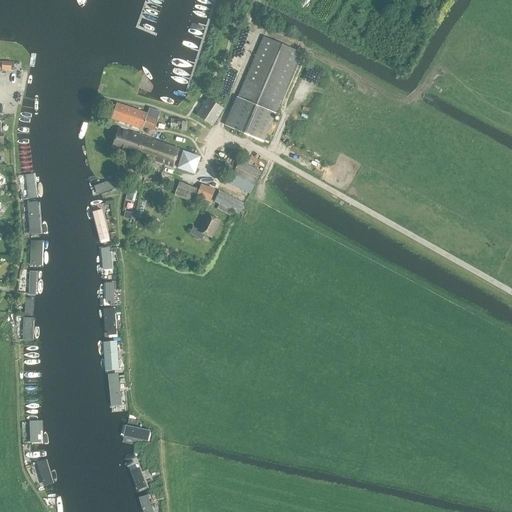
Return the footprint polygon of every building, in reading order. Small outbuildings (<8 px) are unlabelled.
[(225,125),(264,142),(276,113),(275,113),(301,52),(264,36),(238,97),(237,96),(225,125)] [(0,68),(2,69),(2,70),(12,70),(11,61),(2,61),(2,62),(0,61),(0,68)] [(314,102),(318,95),(311,91),(307,98),(314,102)] [(208,98),(197,115),(212,126),(224,108),(208,98)] [(112,119),(142,129),(143,126),(154,130),(160,111),(149,108),(148,113),(117,103),(112,119)] [(116,148),(173,167),(179,148),(150,139),(151,138),(123,129),(116,148)] [(178,166),(196,172),(201,154),(183,148),(178,166)] [(233,173),(254,185),(261,172),(240,161),(233,173)] [(25,175),(28,195),(35,194),(32,175),(25,175)] [(195,184),(179,177),(173,189),(190,197),(195,184)] [(110,182),(91,189),(94,195),(113,188),(110,182)] [(210,202),(215,189),(201,184),(196,196),(210,202)] [(242,201),(222,191),(217,202),(237,212),(242,201)] [(28,203),(30,223),(37,223),(35,203),(28,203)] [(95,212),(101,240),(118,237),(117,232),(111,233),(104,209),(95,212)] [(125,211),(124,218),(132,220),(133,213),(125,211)] [(199,229),(193,226),(190,233),(202,239),(205,234),(212,237),(220,221),(207,214),(199,229)] [(104,254),(106,274),(113,273),(111,253),(104,254)] [(108,287),(109,307),(116,307),(115,287),(108,287)] [(109,318),(111,338),(117,337),(116,317),(109,318)] [(110,353),(111,373),(118,373),(117,353),(110,353)] [(114,385),(115,405),(122,405),(121,385),(114,385)] [(29,420),(30,442),(38,441),(43,441),(42,419),(29,420)] [(130,433),(150,438),(151,431),(132,427),(130,433)] [(136,472),(143,490),(149,488),(142,469),(136,472)] [(55,490),(57,510),(64,510),(62,490),(55,490)] [(146,497),(150,511),(157,511),(153,495),(146,497)]
